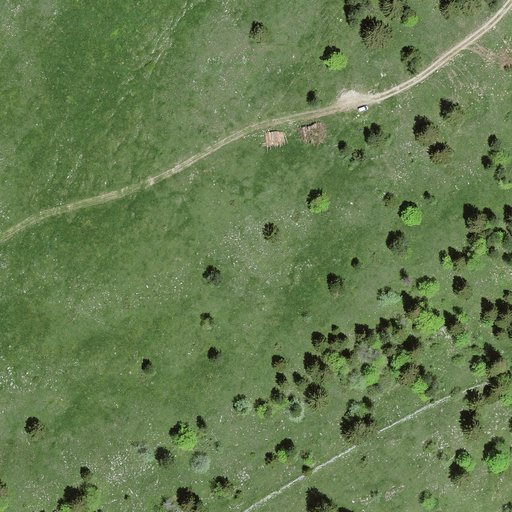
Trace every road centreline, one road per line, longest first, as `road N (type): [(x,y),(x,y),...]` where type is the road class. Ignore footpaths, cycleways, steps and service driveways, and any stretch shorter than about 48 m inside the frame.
road 1 (track): [(0,240),(50,212),(164,178),(253,128),(329,109)]
road 2 (track): [(511,0),(439,63),(368,102),(329,109)]
road 3 (track): [(351,0),(299,79),(253,128)]
